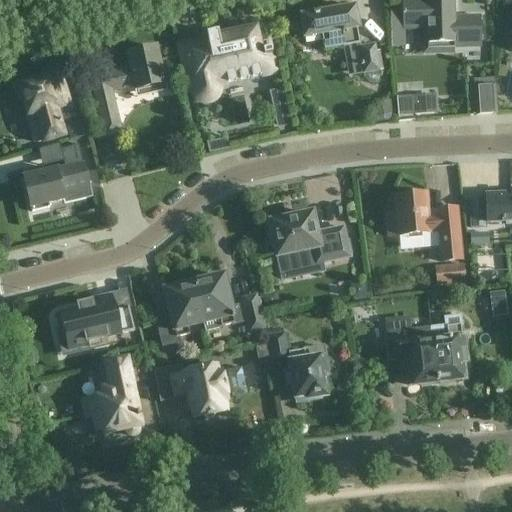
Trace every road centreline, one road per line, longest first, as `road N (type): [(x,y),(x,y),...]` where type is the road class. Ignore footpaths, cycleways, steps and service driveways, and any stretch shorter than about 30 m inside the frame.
road 1 (residential): [(0,279),(89,255),(148,228),(224,171),(301,151),(511,135)]
road 2 (unclassified): [(511,440),(315,464),(58,511)]
